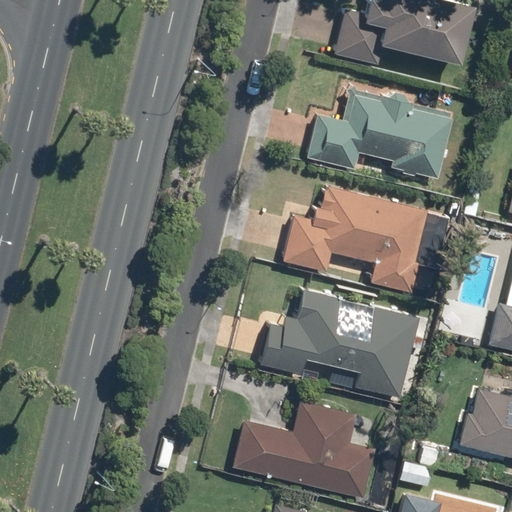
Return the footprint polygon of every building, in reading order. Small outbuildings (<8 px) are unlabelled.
[(336,7),(325,54),(372,65),(376,46),(446,63),(461,2),(454,0),(352,0),(350,10),(336,7)] [(511,37),(499,94),(511,96),(511,37)] [(308,113),(298,157),(348,169),(350,158),(428,177),(444,111),(339,86),(331,118),(308,113)] [(511,162),(500,211),(511,213),(511,162)] [(284,213),(272,261),(317,272),(322,252),(364,262),(359,282),(400,292),(420,207),(315,182),(306,218),(284,213)] [(480,343),(511,351),(511,234),(501,232),(496,251),(502,253),(501,258),(511,261),(511,300),(492,295),(480,343)] [(264,311),(251,363),(293,373),(296,359),(325,366),(322,380),(391,397),(411,315),(294,286),(287,316),(264,311)] [(468,326),(438,320),(434,337),(465,343),(468,326)] [(511,394),(465,384),(450,445),(511,459),(511,394)] [(235,418),(224,466),(356,497),(368,447),(341,440),(348,412),(291,398),(284,430),(235,418)] [(396,459),(425,465),(429,444),(400,438),(396,459)] [(425,465),(396,459),(392,481),(421,486),(425,465)] [(393,490),(388,511),(430,511),(433,500),(393,490)] [(305,511),(266,503),(264,511),(305,511)]
